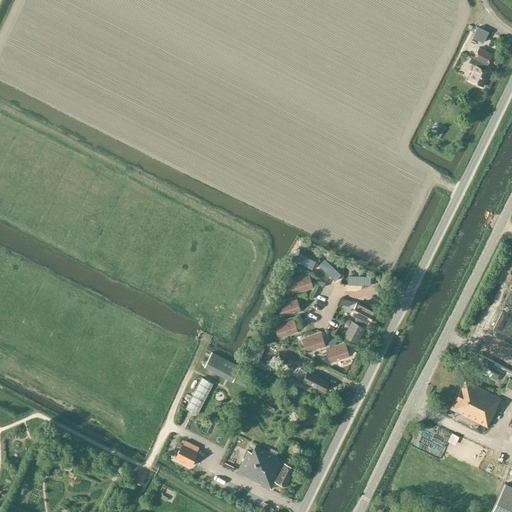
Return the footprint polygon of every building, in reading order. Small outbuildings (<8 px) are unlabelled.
[(477,26),(472,38),(483,43),(489,32),(477,26)] [(492,54),(478,47),(473,57),(472,56),(469,62),(475,65),(467,79),(482,86),(489,72),(483,69),(486,64),(487,64),(492,54)] [(296,252),(292,259),(312,269),(316,261),(296,252)] [(324,259),(318,265),(334,280),(340,274),(324,259)] [(306,289),(312,287),(308,275),(289,281),(289,282),(292,281),(295,292),(293,293),(303,290),(303,289),(306,288),(306,289)] [(348,276),(348,284),(370,285),(370,277),(348,276)] [(294,313),(300,311),(296,299),(277,305),(277,306),(280,305),(283,316),(281,317),(291,314),(291,313),(294,312),(294,313)] [(368,323),(376,307),(370,304),(368,308),(357,302),(351,314),(355,316),(353,322),(351,321),(343,337),(356,343),(364,328),(363,327),(366,322),(368,323)] [(293,320),(274,326),(274,327),(277,326),(280,337),(278,337),(278,338),(288,335),(288,334),(291,333),(291,334),(297,332),(293,320)] [(321,334),(302,340),(302,341),(305,340),(308,351),(306,352),(316,349),(316,348),(319,347),(319,348),(325,346),(321,334)] [(242,357),(263,368),(264,366),(270,368),(273,364),(266,361),(265,363),(259,360),(264,348),(250,342),(242,357)] [(340,358),(343,357),(343,358),(349,356),(345,344),(326,350),(326,351),(329,350),(332,361),(330,362),(340,359),(340,358)] [(211,351),(204,366),(232,381),(240,366),(211,351)] [(307,371),(306,372),(295,366),(291,374),(302,380),(302,381),(323,392),(329,382),(307,371)] [(201,377),(185,408),(198,414),(213,384),(201,377)] [(511,379),(509,378),(502,393),(511,397),(511,379)] [(465,380),(450,409),(487,428),(501,398),(465,380)] [(197,453),(181,444),(175,457),(191,466),(197,453)] [(247,450),(237,471),(269,488),(274,480),(285,485),(294,468),(282,462),(283,461),(255,445),(251,452),(247,450)] [(511,511),(511,487),(504,484),(490,511),(511,511)]
